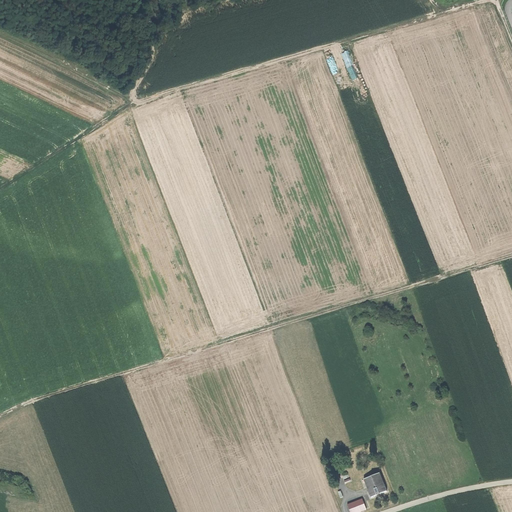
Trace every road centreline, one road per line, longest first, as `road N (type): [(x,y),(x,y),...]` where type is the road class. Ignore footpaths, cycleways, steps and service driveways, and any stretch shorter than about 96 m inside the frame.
road 1 (track): [(511,255),(0,415)]
road 2 (track): [(0,184),(132,100),(487,0)]
road 3 (track): [(511,480),(388,511)]
